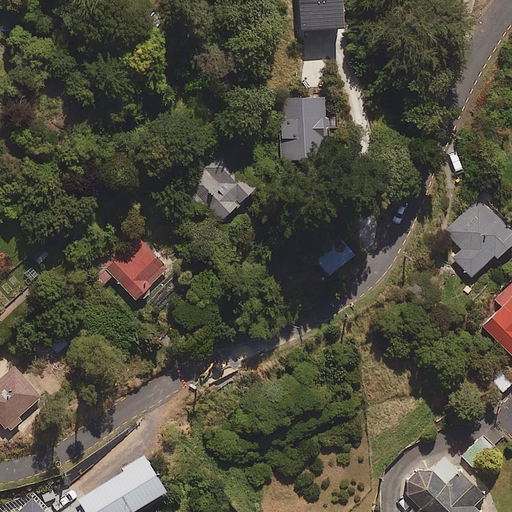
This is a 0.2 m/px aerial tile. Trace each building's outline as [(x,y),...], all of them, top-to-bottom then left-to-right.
[(318,154),(318,124),(324,124),(324,90),(280,90),(281,154),(318,154)] [(250,182),(218,149),(180,185),(199,205),(202,201),(216,215),(250,182)] [(511,237),(511,228),(479,198),(444,234),(461,250),(452,260),(470,277),(492,253),(495,256),(511,237)] [(217,229),(200,220),(192,234),(208,243),(217,229)] [(164,263),(135,234),(92,278),(101,286),(112,275),(133,295),(164,263)] [(326,275),(344,257),(326,238),(307,255),(326,275)] [(0,307),(44,274),(33,260),(0,284),(0,307)] [(511,280),(494,300),(500,306),(482,326),(511,354),(511,280)] [(68,340),(60,330),(44,343),(53,353),(68,340)] [(39,390),(5,358),(0,362),(0,421),(5,426),(39,390)] [(511,381),(511,380),(495,362),(484,373),(501,392),(511,381)] [(132,511),(168,490),(146,454),(123,468),(124,470),(77,499),(81,505),(77,511),(132,511)] [(482,511),(475,505),(485,495),(460,469),(446,482),(432,469),(419,469),(409,479),(407,494),(421,508),(416,511),(482,511)] [(62,511),(44,494),(37,501),(32,496),(16,511),(8,504),(0,511),(62,511)]
